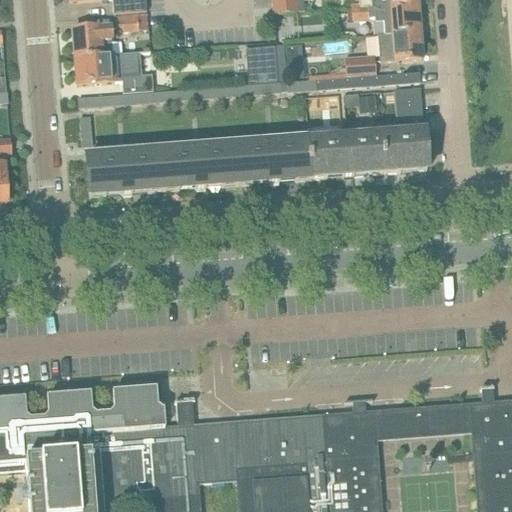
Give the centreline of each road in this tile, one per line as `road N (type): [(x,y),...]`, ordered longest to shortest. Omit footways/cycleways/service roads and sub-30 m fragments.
road 1 (residential): [(511,246),(56,280)]
road 2 (residential): [(464,196),(52,231)]
road 3 (residential): [(52,231),(33,0)]
road 4 (residential): [(464,196),(451,0)]
